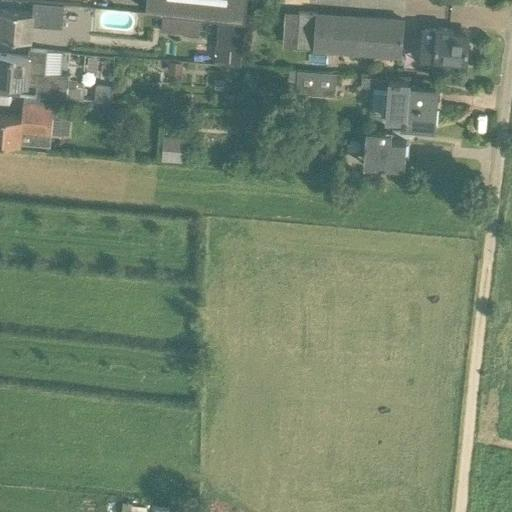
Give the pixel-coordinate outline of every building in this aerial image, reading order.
[(247,0),(146,0),(146,9),(217,17),(244,19),(245,19),(247,0)] [(0,36),(31,39),(32,25),(62,27),(64,4),(33,2),(32,12),(0,9),(0,12),(0,36)] [(346,15),(315,12),(297,11),(295,48),(315,49),(402,55),(405,20),(346,15)] [(200,32),(202,19),(162,15),(161,28),(200,32)] [(244,19),(217,17),(214,63),(240,65),(244,19)] [(438,29),(424,28),(423,28),(420,63),(436,65),(436,58),(467,61),(469,33),(452,32),(452,28),(438,27),(438,29)] [(40,84),(39,95),(84,99),(85,87),(75,86),(75,78),(67,77),(67,75),(45,73),(47,50),(29,48),(28,56),(0,53),(0,81),(27,84),(40,84)] [(184,74),(184,63),(169,62),(169,74),(184,74)] [(335,96),(336,73),(289,69),(287,92),(335,96)] [(436,89),(409,87),(410,78),(363,75),(362,85),(389,88),(387,118),(404,119),(404,123),(433,125),(436,89)] [(96,100),(108,101),(110,87),(98,85),(96,100)] [(111,101),(108,101),(96,100),(89,99),(89,108),(111,110),(111,101)] [(0,141),(20,143),(51,145),(52,133),(68,134),(69,116),(53,114),(53,106),(23,103),(22,117),(0,115),(0,141)] [(368,127),(365,165),(406,168),(406,167),(405,167),(407,140),(408,140),(408,139),(393,137),(393,129),(368,127)] [(163,136),(162,161),(183,162),(184,136),(163,136)] [(173,411),(174,435),(190,434),(189,411),(173,411)]
